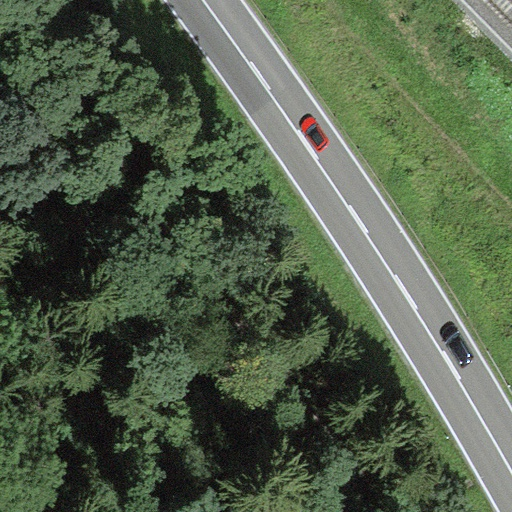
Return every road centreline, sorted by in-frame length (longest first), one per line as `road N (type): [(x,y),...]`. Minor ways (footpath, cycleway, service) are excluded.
road 1 (primary): [(511,484),(361,232),(191,0)]
road 2 (track): [(0,90),(148,235),(365,511)]
